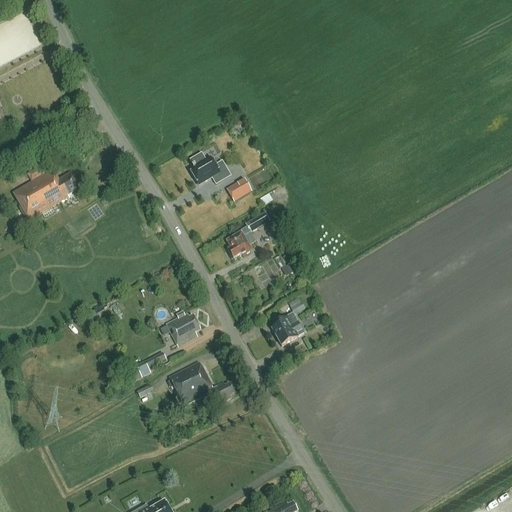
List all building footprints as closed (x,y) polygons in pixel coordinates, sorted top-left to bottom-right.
[(210,159),(206,162),(201,155),(190,162),(193,167),(192,168),(193,170),(189,171),(199,187),(212,179),(216,186),(230,178),(222,163),(215,167),(210,159)] [(71,176),(60,182),(53,170),(12,194),(28,223),(69,199),(67,196),(79,189),(71,176)] [(244,180),(226,191),(234,204),(252,193),(244,180)] [(245,237),(251,234),(252,236),(258,232),(257,230),(269,223),(265,216),(253,222),(254,224),(241,231),(245,237)] [(234,261),(252,251),(249,247),(255,244),(250,235),(244,238),(242,234),(226,243),(230,250),(228,251),(234,261)] [(301,303),(291,309),(294,316),(305,310),(301,303)] [(105,304),(93,311),(97,319),(105,315),(102,311),(107,308),(105,304)] [(178,321),(166,327),(178,349),(197,339),(195,335),(201,332),(193,318),(189,320),(188,316),(185,318),(183,314),(176,318),(178,321)] [(304,335),(294,316),(293,315),(269,328),(280,348),(299,338),(304,335)] [(166,363),(162,354),(125,374),(130,385),(150,375),(148,371),(152,369),(153,370),(166,363)] [(216,388),(212,390),(199,363),(169,379),(184,408),(203,399),(209,410),(231,401),(230,397),(234,395),(229,385),(225,387),(223,384),(216,387),(216,388)] [(148,389),(147,388),(136,394),(139,400),(151,394),(150,393),(153,392),(151,387),(148,389)] [(169,511),(164,503),(149,511),(146,506),(136,511),(169,511)]
